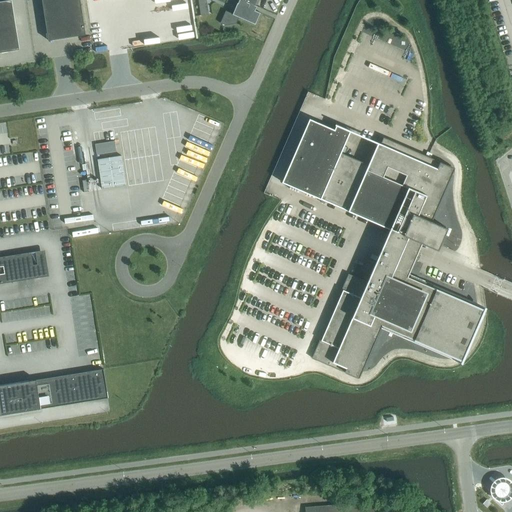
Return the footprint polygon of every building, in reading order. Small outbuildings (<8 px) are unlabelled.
[(11,0),(8,0),(0,1),(0,52),(20,49),(11,0)] [(43,0),(51,40),(88,33),(82,0),(43,0)] [(239,0),(238,3),(233,14),(226,11),(221,23),(225,25),(237,23),(239,17),(255,24),(260,13),(255,10),(257,6),(255,5),(257,0),(239,0)] [(474,305),(408,276),(418,252),(422,243),(436,249),(446,227),(432,221),(452,175),(449,173),(452,167),(437,161),(437,160),(384,137),(381,144),(378,143),(369,165),(341,153),(351,131),(336,124),(335,125),(336,126),(335,129),(310,119),(282,182),(391,229),(386,239),(368,282),(348,273),(342,289),(343,289),(320,342),(319,341),(312,358),(345,372),(357,377),(359,371),(362,372),(382,326),(452,356),(474,305)] [(115,141),(95,144),(97,154),(116,151),(115,141)] [(126,185),(121,155),(97,159),(102,189),(126,185)] [(0,283),(48,276),(44,250),(0,257),(0,283)] [(0,415),(108,398),(104,369),(0,385),(0,415)] [(498,501),(503,502),(506,501),(508,501),(511,498),(511,497),(511,481),(508,478),(503,477),(499,478),(498,478),(494,481),(491,485),(491,486),(490,489),(491,494),(494,498),(498,501)] [(374,511),(373,501),(305,507),(305,511),(374,511)]
